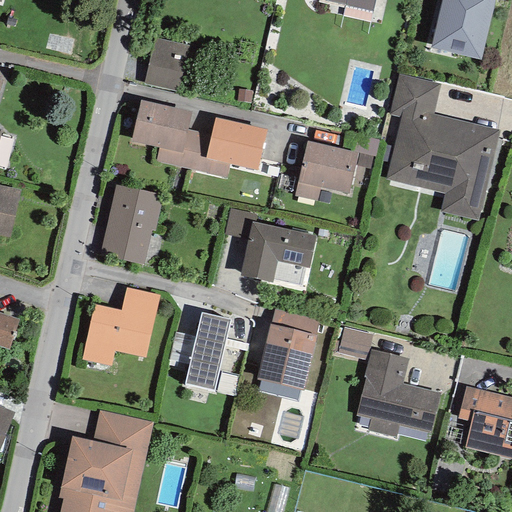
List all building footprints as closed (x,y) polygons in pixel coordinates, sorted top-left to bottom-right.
[(328,0),(371,12),(374,0),(328,0)] [(480,60),(494,0),(441,0),(430,48),(480,60)] [(206,50),(155,38),(145,83),(196,95),(206,50)] [(444,194),(440,212),(478,222),(500,130),(434,114),(441,84),(398,73),(388,115),(401,118),(386,179),(444,194)] [(251,103),(252,91),(238,89),(237,101),(251,103)] [(191,112),(140,100),(131,142),(159,148),(156,161),(178,166),(187,130),(191,112)] [(266,129),(215,118),(211,135),(203,171),(225,177),(228,165),(257,171),(266,129)] [(203,171),(211,135),(187,130),(178,166),(203,171)] [(345,133),(341,149),(357,152),(359,153),(372,156),(375,157),(379,140),(345,133)] [(341,149),(307,141),(294,196),(317,201),(320,188),(348,194),(357,152),(341,149)] [(369,169),(372,156),(359,153),(356,166),(369,169)] [(0,235),(9,237),(19,190),(0,185),(0,235)] [(115,185),(100,255),(143,265),(151,231),(154,231),(162,195),(115,185)] [(251,222),(255,222),(256,215),(230,209),(224,235),(247,240),(251,222)] [(247,240),(240,276),(272,283),(277,261),(309,268),(316,235),(255,222),(251,222),(247,240)] [(95,305),(81,361),(110,367),(114,351),(145,357),(160,295),(126,288),(120,311),(95,305)] [(270,324),(316,335),(320,320),(274,309),(270,324)] [(230,320),(201,312),(195,337),(188,364),(184,385),(213,392),(224,346),(226,339),(230,320)] [(0,347),(8,350),(18,320),(0,313),(0,347)] [(316,335),(270,324),(256,379),(260,380),(300,390),(302,391),(316,335)] [(372,335),(343,327),(337,353),(365,360),(372,335)] [(168,360),(188,364),(195,337),(175,333),(168,360)] [(248,344),(226,339),(224,346),(246,351),(248,344)] [(408,359),(371,350),(364,377),(366,378),(357,414),(371,418),(369,429),(395,436),(398,425),(429,433),(439,394),(401,384),(408,359)] [(238,376),(221,372),(216,393),(233,396),(238,376)] [(297,403),(300,390),(260,380),(257,392),(297,403)] [(511,397),(466,387),(458,418),(471,421),(465,447),(511,458),(511,397)] [(0,445),(14,412),(0,406),(0,445)] [(152,423),(99,410),(93,441),(145,453),(152,423)] [(71,436),(57,498),(63,499),(59,511),(132,511),(145,453),(93,441),(71,436)] [(252,492),(255,478),(236,474),(233,488),(252,492)] [(282,511),(288,489),(272,485),(265,511),(282,511)]
